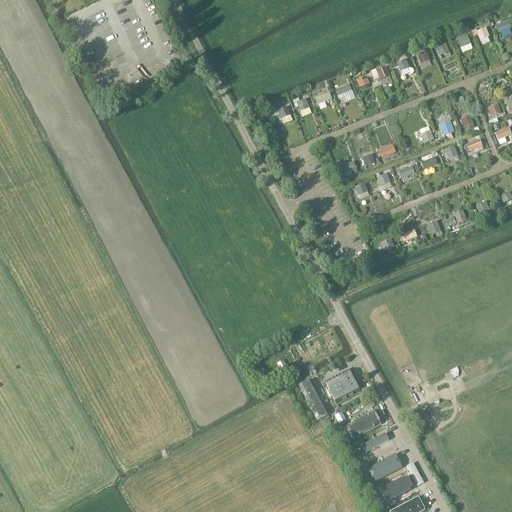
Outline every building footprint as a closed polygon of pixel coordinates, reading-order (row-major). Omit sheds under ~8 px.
[(495,27),(498,34),(511,29),(508,22),(495,27)] [(476,32),(480,41),(489,37),(486,29),(476,32)] [(467,37),(457,41),(460,49),(470,45),(467,37)] [(436,48),(440,57),(449,53),(446,45),(436,48)] [(417,56),(420,65),(429,61),(426,53),(417,56)] [(396,64),(400,73),(409,69),(406,60),(396,64)] [(375,72),(379,81),(390,77),(386,69),(375,72)] [(358,83),(359,89),(369,85),(367,80),(358,83)] [(335,91),(337,98),(351,92),(349,86),(335,91)] [(315,99),(318,105),(331,100),(329,93),(315,99)] [(296,104),(300,112),(309,109),(306,100),(296,104)] [(487,109),(491,118),(500,114),(497,105),(487,109)] [(290,116),(287,108),(277,112),(280,120),(290,116)] [(473,125),(470,117),(460,120),(463,129),(473,125)] [(454,133),(450,124),(440,128),(443,137),(454,133)] [(511,136),(508,129),(495,135),(497,142),(511,136)] [(420,136),(423,145),(434,141),(430,132),(420,136)] [(465,146),(468,153),(482,147),(479,141),(465,146)] [(382,159),(395,153),(392,147),(379,152),(382,159)] [(454,148),(444,152),(448,160),(457,157),(454,148)] [(375,164),(372,156),(362,159),(365,168),(375,164)] [(437,165),(434,159),(421,164),(423,170),(437,165)] [(353,162),(342,167),(344,174),(356,169),(353,162)] [(398,173),(401,180),(414,175),(411,168),(398,173)] [(376,179),(380,187),(389,184),(386,175),(376,179)] [(368,193),(364,185),(354,189),(358,197),(368,193)] [(500,196),(503,204),(511,200),(511,198),(510,193),(500,196)] [(479,215),(489,211),(485,203),(476,207),(479,215)] [(463,222),(472,218),(469,211),(460,214),(463,222)] [(427,226),(430,235),(440,231),(436,222),(427,226)] [(400,236),(403,243),(417,238),(414,231),(400,236)] [(391,240),(380,244),(383,253),(394,248),(391,240)] [(328,389),(337,407),(361,395),(351,377),(328,389)] [(310,381),(299,387),(317,421),(327,416),(310,381)] [(374,415),(347,428),(354,442),(380,428),(374,415)] [(385,436),(363,448),(367,455),(389,443),(385,436)] [(345,437),(340,440),(345,450),(350,447),(345,437)] [(395,457),(370,470),(378,483),(403,470),(395,457)] [(356,471),(362,468),(357,458),(351,461),(356,471)] [(362,482),(368,479),(362,468),(357,471),(362,482)] [(368,492),(373,489),(368,480),(362,482),(368,492)] [(384,492),(390,504),(413,492),(407,480),(384,492)] [(425,511),(419,500),(395,511),(425,511)] [(379,501),(374,503),(378,511),(381,511),(384,510),(379,501)]
